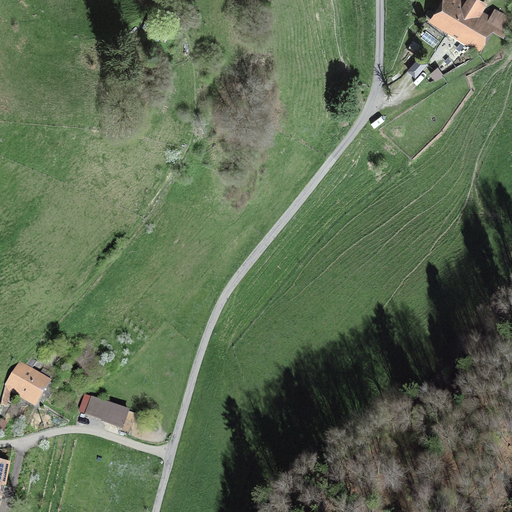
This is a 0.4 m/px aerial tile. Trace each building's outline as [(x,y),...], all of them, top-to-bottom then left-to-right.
[(468,0),(466,4),(458,0),(445,0),(432,24),(484,54),(496,33),(507,39),(511,29),(511,16),(499,9),(494,17),(486,13),(491,4),(483,0),(468,0)] [(429,65),(421,58),(409,74),(417,80),(429,65)] [(26,365),(21,362),(5,386),(5,388),(3,398),(1,406),(6,408),(12,394),(36,410),(52,383),(50,382),(55,376),(44,368),(40,375),(32,369),(37,362),(31,358),(26,365)] [(130,412),(84,395),(78,413),(85,416),(85,417),(101,423),(101,424),(123,432),(130,412)] [(11,465),(0,462),(0,511),(5,490),(6,490),(11,465)]
